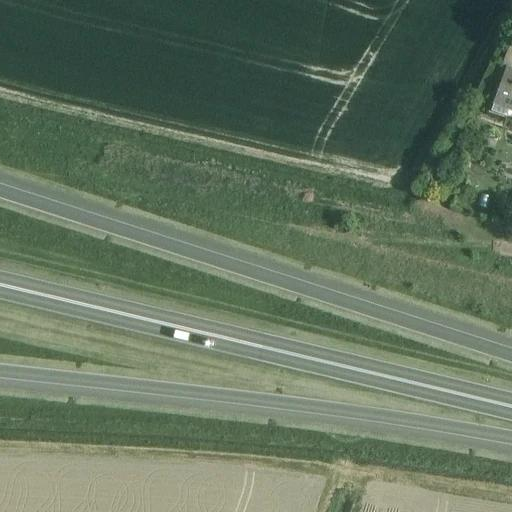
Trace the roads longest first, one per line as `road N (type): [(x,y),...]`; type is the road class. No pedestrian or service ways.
road 1 (trunk): [(511,357),(0,192)]
road 2 (trunk): [(511,408),(0,286)]
road 3 (trunk): [(0,371),(511,439)]
